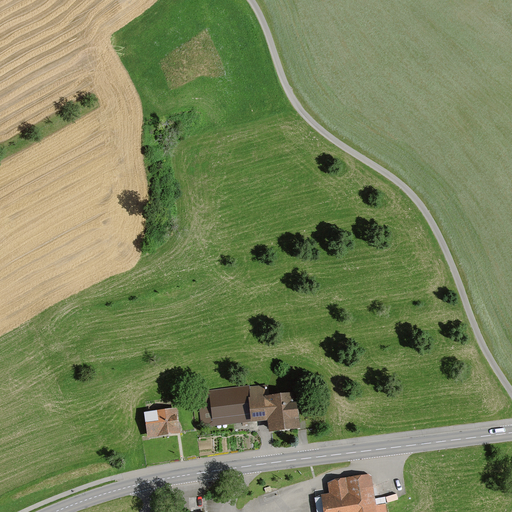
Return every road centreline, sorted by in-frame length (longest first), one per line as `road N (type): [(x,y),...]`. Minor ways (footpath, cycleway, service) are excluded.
road 1 (track): [(511,392),(474,328),(431,219),(393,176),(310,119),(252,0)]
road 2 (secondary): [(511,431),(181,478),(65,511)]
